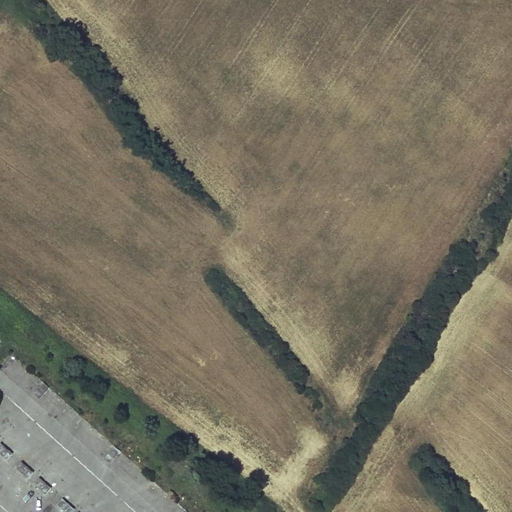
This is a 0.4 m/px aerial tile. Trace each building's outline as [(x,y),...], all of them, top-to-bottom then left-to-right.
[(49,388),(44,383),(34,393),(40,398),(49,388)] [(0,447),(0,453),(7,460),(12,454),(2,445),(0,447)] [(120,451),(114,446),(105,457),(111,462),(120,451)] [(18,469),(28,478),(33,473),(23,464),(18,469)] [(35,485),(45,494),(50,489),(41,480),(35,485)] [(57,505),(65,511),(68,511),(72,508),(62,499),(57,505)]
